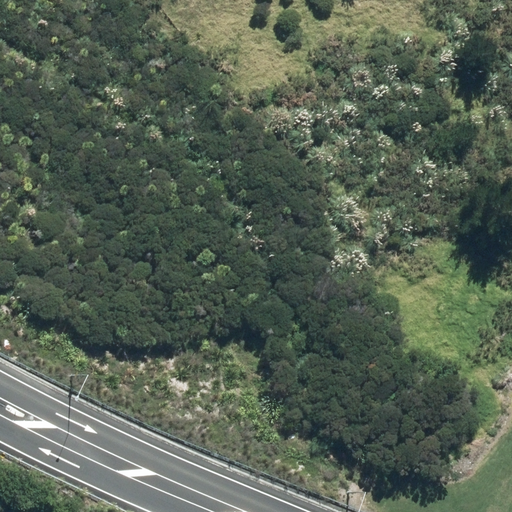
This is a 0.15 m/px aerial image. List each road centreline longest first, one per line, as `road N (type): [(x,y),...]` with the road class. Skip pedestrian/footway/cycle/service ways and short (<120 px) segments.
road 1 (primary): [(0,383),(222,487),(256,511)]
road 2 (primary): [(181,511),(0,430)]
